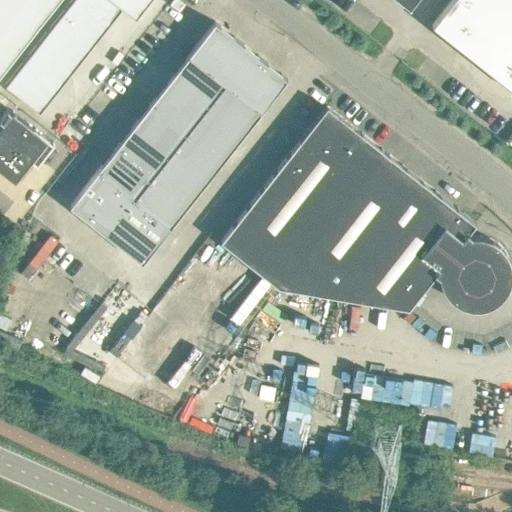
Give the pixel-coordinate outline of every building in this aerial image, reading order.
[(0,0),(0,72),(57,0),(0,0)] [(87,0),(71,0),(68,5),(102,32),(112,19),(87,0)] [(87,0),(112,19),(122,7),(119,5),(113,0),(87,0)] [(149,0),(122,0),(119,5),(122,7),(135,17),(149,0)] [(469,54),(511,0),(451,0),(432,24),(469,54)] [(511,87),(511,0),(469,54),(511,87)] [(68,5),(57,18),(91,45),(102,32),(68,5)] [(57,18),(47,31),(81,58),(91,45),(57,18)] [(215,71),(239,39),(215,20),(190,51),(215,71)] [(81,58),(46,31),(36,44),(70,71),(81,58)] [(238,89),(263,58),(239,39),(215,71),(226,80),(238,89)] [(70,71),(36,44),(26,57),(60,84),(70,71)] [(226,80),(215,71),(190,51),(172,74),(208,103),(213,96),(226,80)] [(60,84),(26,57),(15,70),(50,97),(60,84)] [(287,77),(263,58),(238,89),(262,108),(287,77)] [(50,97),(15,70),(5,83),(39,111),(50,97)] [(208,103),(172,74),(154,97),(190,125),(201,112),(208,103)] [(262,108),(238,89),(226,80),(213,96),(249,125),(262,108)] [(213,96),(208,103),(201,112),(237,140),(249,125),(213,96)] [(170,151),(175,145),(188,128),(190,125),(154,97),(134,122),(170,151)] [(384,149),(375,142),(327,104),(221,239),(278,284),(384,149)] [(37,163),(54,141),(13,109),(0,125),(0,165),(15,177),(30,158),(37,163)] [(201,112),(190,125),(188,128),(224,157),(237,140),(201,112)] [(170,151),(134,122),(117,144),(153,173),(161,162),(170,151)] [(224,157),(188,128),(175,145),(211,174),(224,157)] [(153,173),(117,144),(98,167),(117,182),(135,196),(148,179),(153,173)] [(175,145),(170,151),(161,162),(198,190),(211,174),(175,145)] [(476,221),(384,149),(278,284),(408,306),(436,271),(440,275),(441,277),(442,280),(443,283),(444,285),(445,287),(447,291),(450,294),(452,296),(454,298),(456,299),(459,301),(463,303),(465,304),(469,305),(474,305),(477,305),(481,305),(484,304),(487,303),(490,302),(492,301),(495,299),(497,298),(499,296),(502,294),(504,291),(505,289),(507,287),(508,284),(509,282),(510,279),(510,277),(511,275),(511,272),(511,270),(511,267),(511,265),(510,262),(510,259),(509,257),(508,255),(506,251),(505,250),(503,247),(501,245),(499,243),(496,240),(492,238),(489,237),(485,235),(481,235),(476,234),(472,235),(467,231),(476,221)] [(161,162),(153,173),(148,179),(184,207),(198,190),(161,162)] [(88,218),(117,182),(98,167),(70,204),(88,218)] [(184,207),(148,179),(135,196),(153,210),(171,224),(184,207)] [(106,232),(135,196),(117,182),(88,218),(106,232)] [(124,247),(153,210),(135,196),(106,232),(124,247)] [(142,261),(171,224),(153,210),(124,247),(142,261)] [(0,315),(0,341),(16,349),(27,329),(0,315)]
